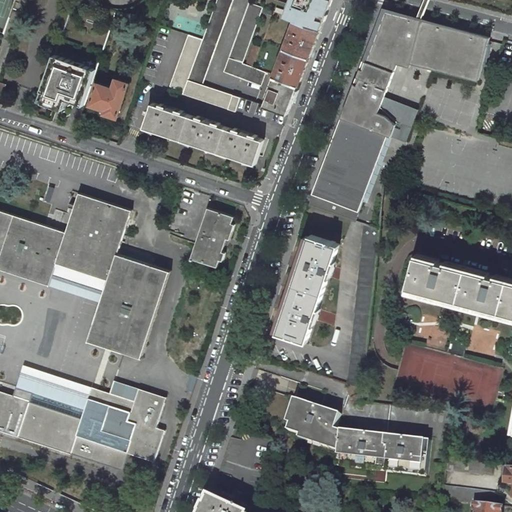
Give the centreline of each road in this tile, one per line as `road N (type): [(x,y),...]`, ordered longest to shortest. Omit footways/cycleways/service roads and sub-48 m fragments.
road 1 (tertiary): [(277,204),(175,511)]
road 2 (residential): [(0,112),(277,204)]
road 3 (tertiary): [(354,0),(277,204)]
